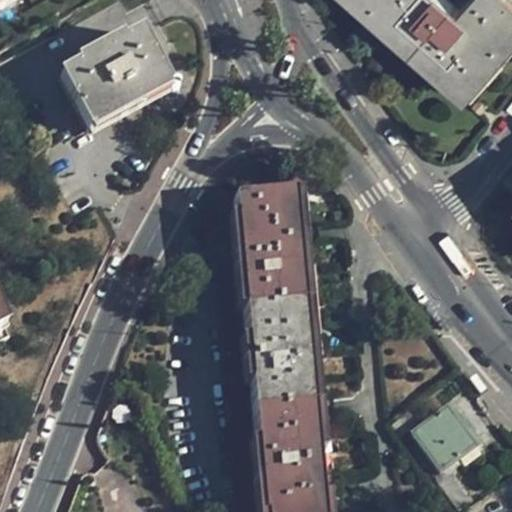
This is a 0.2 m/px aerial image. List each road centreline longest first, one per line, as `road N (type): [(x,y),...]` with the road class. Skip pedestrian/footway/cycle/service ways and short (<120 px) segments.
road 1 (tertiary): [(34,511),(111,316),(196,160)]
road 2 (tertiary): [(431,216),(302,34)]
road 3 (tertiary): [(279,103),(347,157),(400,235)]
road 4 (tertiary): [(400,235),(511,359)]
road 5 (tertiary): [(218,7),(219,61),(196,160)]
road 6 (tertiary): [(511,335),(431,216)]
road 7 (residential): [(431,216),(511,125)]
